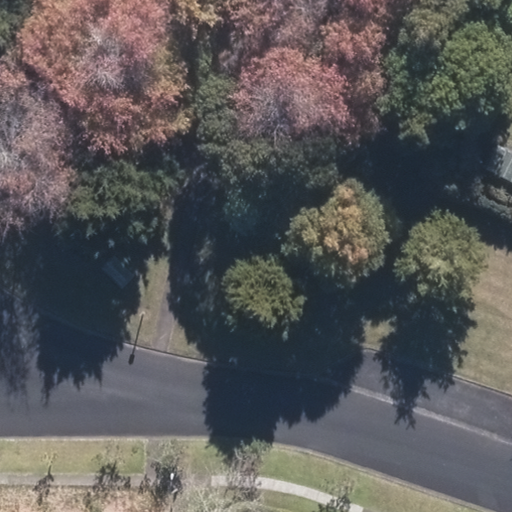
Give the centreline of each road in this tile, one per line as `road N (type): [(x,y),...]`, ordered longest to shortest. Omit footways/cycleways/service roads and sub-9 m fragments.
road 1 (residential): [(511,480),(307,414),(152,390)]
road 2 (residential): [(152,390),(57,355),(0,321)]
road 3 (residential): [(152,390),(0,396)]
